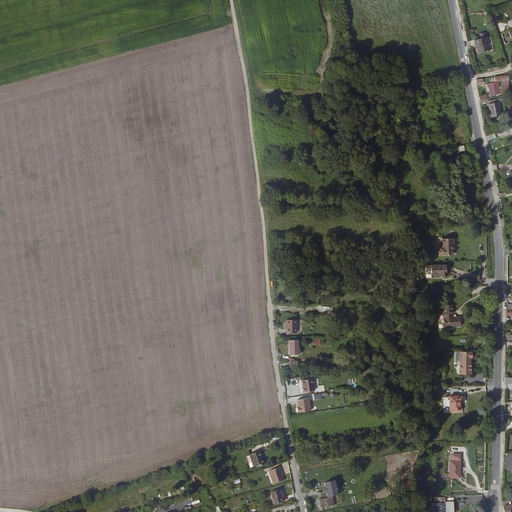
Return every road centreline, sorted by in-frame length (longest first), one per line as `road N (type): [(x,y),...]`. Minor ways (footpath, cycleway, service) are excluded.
road 1 (tertiary): [(495,511),(498,242),(452,0)]
road 2 (track): [(270,306),(254,116),(230,0)]
road 3 (residential): [(270,306),(302,511)]
